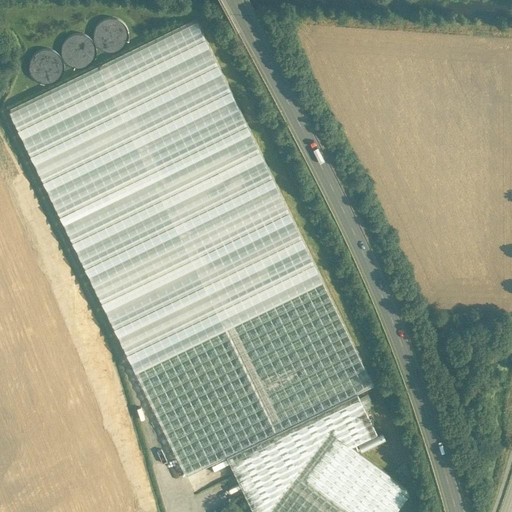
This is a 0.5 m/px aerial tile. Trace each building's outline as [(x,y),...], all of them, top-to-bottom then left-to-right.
[(125,46),(125,17),(96,17),(96,46),(125,46)] [(136,370),(322,280),(195,20),(9,109),(136,370)] [(64,61),(92,62),(93,34),(64,33),(64,61)] [(36,82),(63,73),(55,47),(28,55),(36,82)] [(227,455),(254,511),(263,511),(293,474),(328,428),(351,445),(376,433),(357,392),(373,384),(322,280),(136,370),(186,475),(227,455)] [(368,390),(360,394),(366,407),(374,403),(368,390)] [(351,445),(328,428),(293,474),(344,511),(395,511),(408,494),(406,487),(351,445)] [(344,511),(293,474),(263,511),(344,511)]
